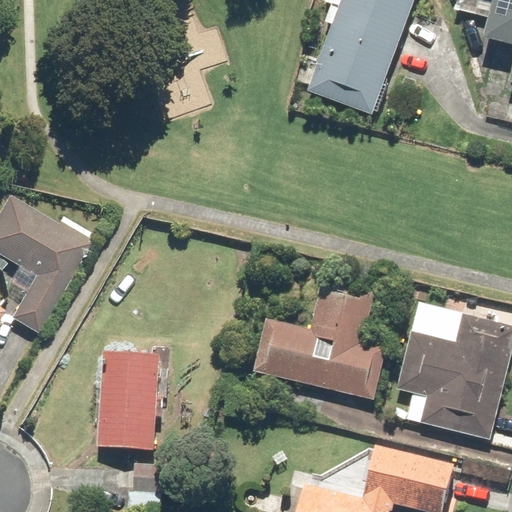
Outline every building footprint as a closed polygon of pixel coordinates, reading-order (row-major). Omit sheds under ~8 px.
[(373,116),(412,0),(339,0),(307,94),(373,116)] [(480,48),(511,56),(511,69),(508,90),(511,91),(511,0),(470,0),(469,8),(489,12),(480,48)] [(64,217),(61,223),(12,196),(0,216),(0,252),(40,275),(15,318),(42,333),(97,236),(64,217)] [(382,397),(392,343),(369,339),(378,293),(327,282),(317,328),(269,318),(258,371),(382,397)] [(0,325),(11,313),(0,303),(0,325)] [(415,330),(401,385),(429,392),(422,420),(493,438),(511,363),(511,326),(466,315),(459,341),(415,330)] [(165,447),(168,351),(109,350),(106,445),(165,447)] [(310,482),(302,511),(393,511),(395,503),(430,511),(442,511),(454,464),(379,446),(367,496),(310,482)] [(133,488),(132,506),(181,509),(183,466),(143,463),(141,489),(133,488)]
